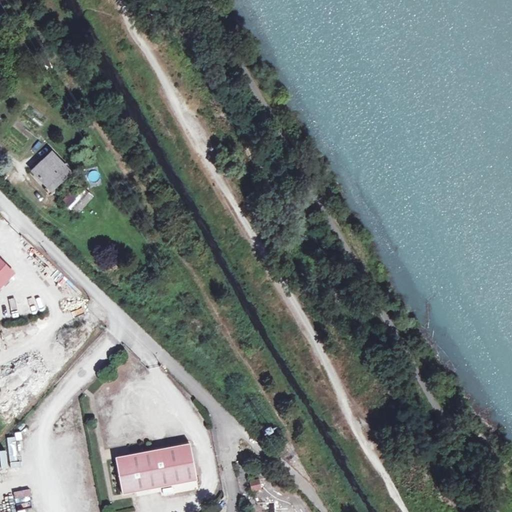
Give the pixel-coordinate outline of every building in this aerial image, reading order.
[(52,154),(32,173),(48,189),(59,179),(61,181),(70,172),(52,154)] [(83,196),(77,202),(79,204),(71,213),(74,216),(91,196),(79,184),(75,188),(83,196)] [(72,197),(77,202),(83,196),(75,188),(61,203),(63,206),(72,197)] [(63,206),(69,211),(77,202),(72,197),(63,206)] [(77,202),(69,211),(71,213),(79,204),(77,202)] [(0,289),(16,274),(0,259),(0,289)] [(61,416),(63,422),(78,419),(76,412),(61,416)] [(56,433),(63,432),(61,423),(54,424),(56,433)] [(116,458),(122,495),(196,482),(190,444),(116,458)] [(260,489),(258,479),(249,481),(251,491),(260,489)] [(0,511),(14,511),(11,492),(0,494),(0,511)] [(95,503),(77,506),(77,511),(92,511),(97,511),(95,503)]
